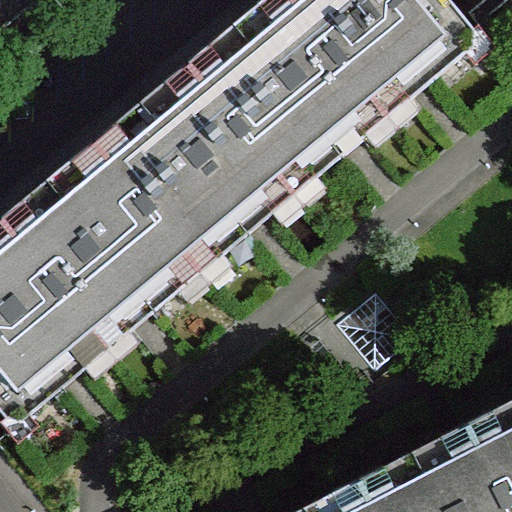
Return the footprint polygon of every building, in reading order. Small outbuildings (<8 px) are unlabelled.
[(273,0),(190,68),(298,199),(393,122),(291,0),(273,0)] [(291,0),(393,122),(476,51),(476,34),(448,0),(291,0)] [(96,146),(205,277),(298,199),(190,68),(96,146)] [(4,222),(109,353),(205,277),(96,146),(4,222)] [(109,353),(4,222),(0,225),(0,410),(10,423),(26,421),(109,353)] [(414,339),(377,294),(339,325),(376,370),(414,339)] [(511,404),(469,427),(511,510),(511,404)] [(511,511),(511,510),(469,427),(361,482),(375,511),(511,511)] [(375,511),(361,482),(303,511),(375,511)]
